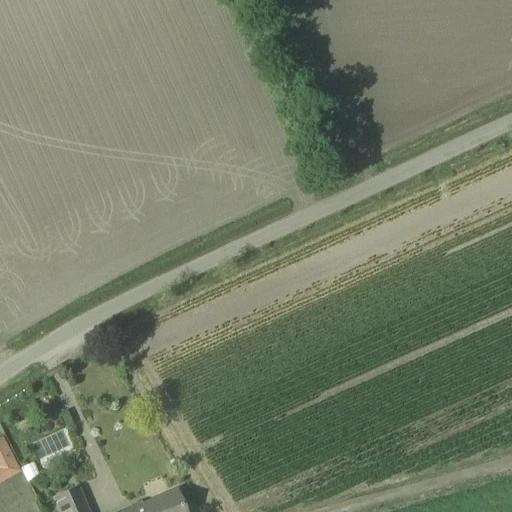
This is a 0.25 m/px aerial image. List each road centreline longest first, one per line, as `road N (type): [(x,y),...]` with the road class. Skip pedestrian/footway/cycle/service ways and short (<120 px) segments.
road 1 (unclassified): [(511,123),(73,334),(0,379)]
road 2 (track): [(341,511),(511,461)]
